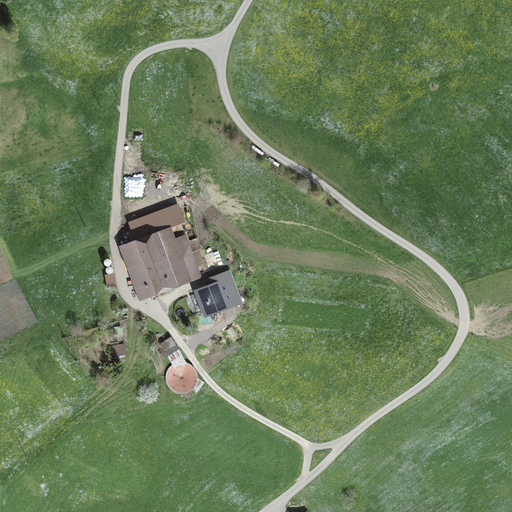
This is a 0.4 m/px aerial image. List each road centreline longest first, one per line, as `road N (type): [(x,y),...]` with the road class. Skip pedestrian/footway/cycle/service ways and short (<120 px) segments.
road 1 (track): [(249,0),(221,57),(233,113),(268,150),(440,270),(464,312),(442,366),(265,511)]
road 2 (track): [(224,45),(157,48),(129,71),(113,242),(122,280),(229,399),(309,446),(342,443)]
road 3 (track): [(78,413),(125,367),(135,302)]
